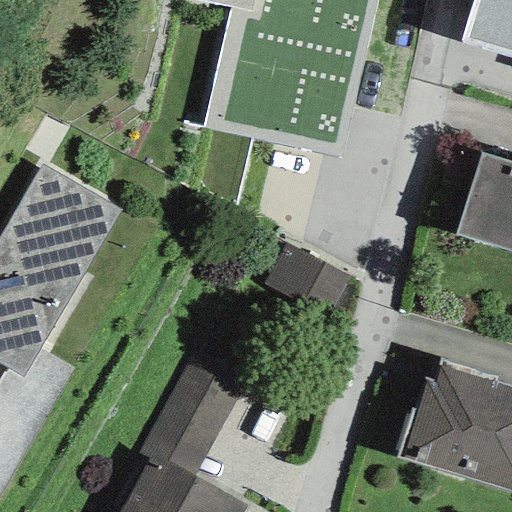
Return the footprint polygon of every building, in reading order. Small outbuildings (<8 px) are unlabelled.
[(340,156),(374,0),(202,0),(230,6),(203,126),(340,156)] [(511,0),(472,0),(460,43),(511,58),(511,0)] [(479,153),(477,160),(454,235),(511,252),(511,161),(511,163),(479,153)] [(116,208),(40,165),(0,235),(0,363),(21,376),(116,208)] [(346,280),(282,247),(263,283),(327,316),(346,280)] [(137,454),(148,460),(151,455),(194,477),(250,367),(196,339),(137,454)] [(398,459),(511,492),(511,387),(436,365),(432,380),(422,378),(398,459)] [(243,511),(247,507),(194,477),(151,455),(148,460),(119,511),(243,511)]
